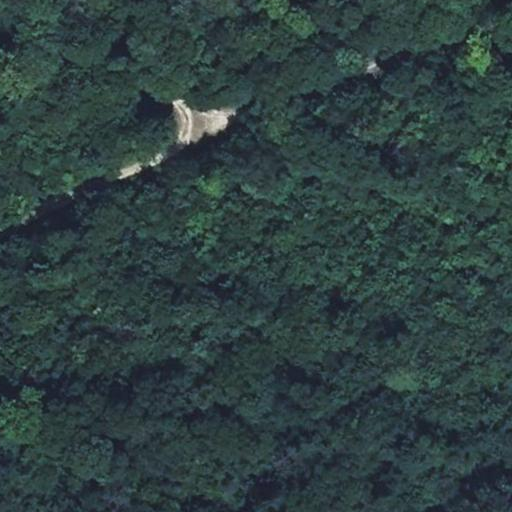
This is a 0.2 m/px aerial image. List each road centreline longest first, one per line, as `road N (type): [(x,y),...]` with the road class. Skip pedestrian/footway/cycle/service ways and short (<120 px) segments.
road 1 (track): [(12,0),(220,120),(511,14)]
road 2 (track): [(0,231),(220,120),(232,128)]
